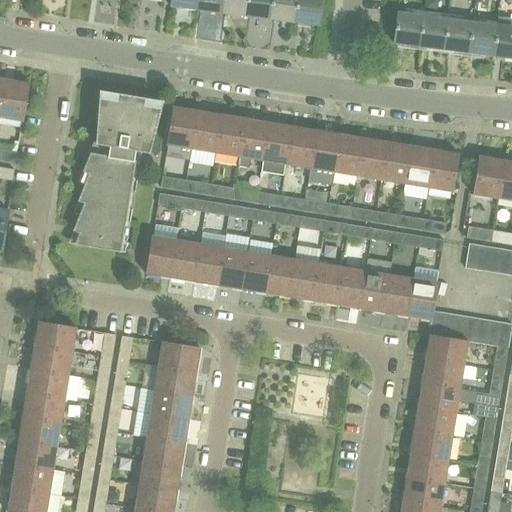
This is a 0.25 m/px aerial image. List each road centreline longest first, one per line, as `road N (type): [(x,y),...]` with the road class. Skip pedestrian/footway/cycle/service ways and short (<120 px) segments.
road 1 (residential): [(207,511),(236,329),(388,355),(364,498)]
road 2 (residential): [(336,93),(0,39)]
road 3 (residential): [(511,115),(336,93)]
